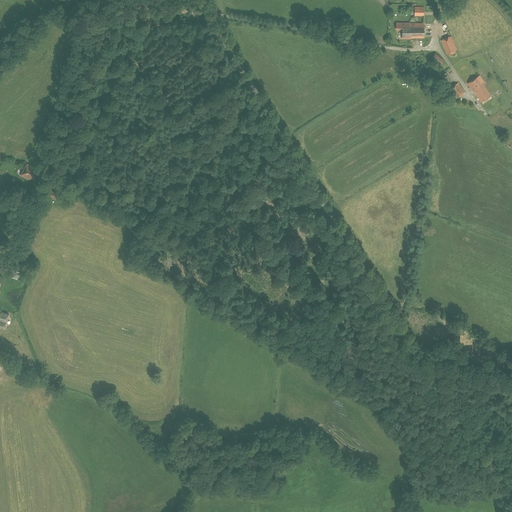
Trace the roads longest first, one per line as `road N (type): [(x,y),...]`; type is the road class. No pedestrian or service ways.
road 1 (unclassified): [(508,511),(200,0)]
road 2 (unclassified): [(0,282),(40,196),(94,0)]
